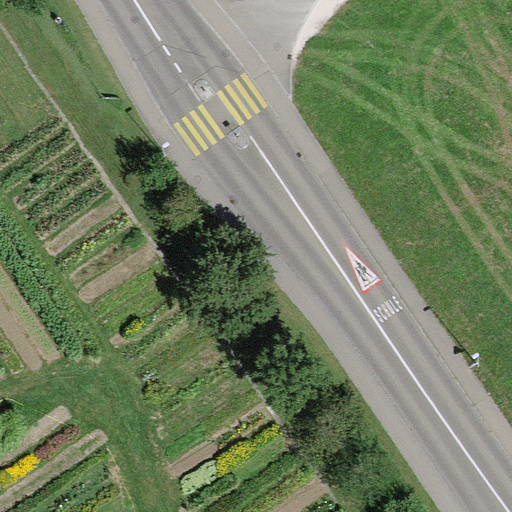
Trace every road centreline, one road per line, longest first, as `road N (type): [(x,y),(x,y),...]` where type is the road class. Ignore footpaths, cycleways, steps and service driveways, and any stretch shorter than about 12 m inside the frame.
road 1 (secondary): [(181,76),(503,511)]
road 2 (residential): [(181,76),(293,0)]
